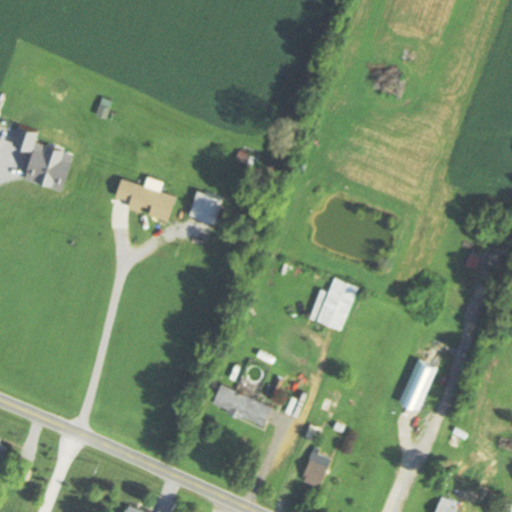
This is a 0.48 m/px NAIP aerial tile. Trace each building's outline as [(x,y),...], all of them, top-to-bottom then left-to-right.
[(115,102),(107,97),(98,111),(106,116),(115,102)] [(92,154),(45,140),(42,150),(89,164),(92,154)] [(128,206),(172,219),(179,194),(163,189),(166,180),(150,175),(147,184),(123,177),(118,195),(131,199),(128,206)] [(343,329),(360,285),(336,276),(319,320),(343,329)] [(436,364),(419,357),(402,401),(419,408),(436,364)] [(276,405),(223,383),(215,403),(267,425),(276,405)] [(335,414),(340,395),(328,392),(323,411),(335,414)] [(323,486),(335,454),(316,448),(305,480),(323,486)] [(458,511),(462,502),(442,496),(437,511),(458,511)]
